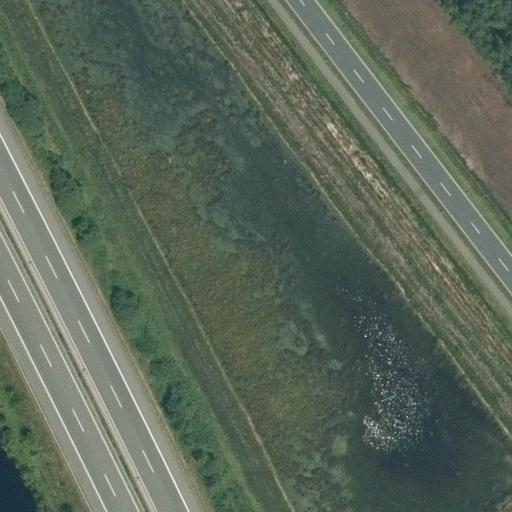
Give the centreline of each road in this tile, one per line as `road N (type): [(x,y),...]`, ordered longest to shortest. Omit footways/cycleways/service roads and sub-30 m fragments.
road 1 (motorway): [(173,511),(0,166)]
road 2 (tertiary): [(511,277),(298,0)]
road 3 (motorway): [(0,262),(123,511)]
